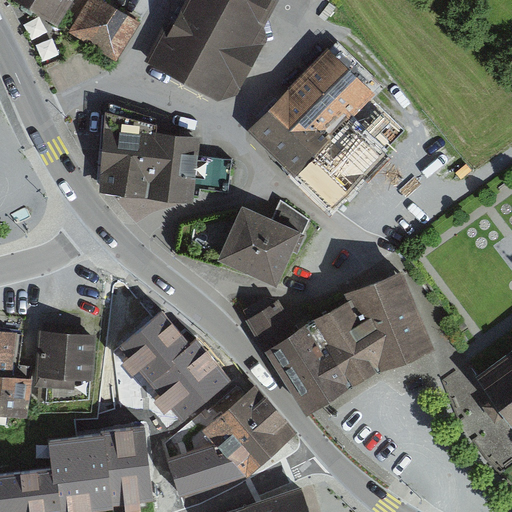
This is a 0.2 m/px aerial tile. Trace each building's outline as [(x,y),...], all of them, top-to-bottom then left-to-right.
[(74,0),(22,0),(61,23),(74,0)] [(145,23),(107,0),(91,0),(74,28),(123,58),(145,23)] [(276,0),(186,0),(180,11),(172,15),(148,56),(222,99),(228,89),(236,94),(271,33),(265,21),(276,0)] [(338,39),(254,125),(299,169),(372,94),(383,83),(338,39)] [(372,94),(299,169),(337,207),(411,131),(372,94)] [(153,122),(104,109),(99,187),(145,194),(152,128),(153,122)] [(190,192),(200,194),(201,184),(230,187),(234,158),(196,154),(198,133),(152,128),(145,194),(190,198),(190,192)] [(275,217),(237,201),(213,255),(273,281),(288,246),(296,249),(314,220),(283,197),(275,217)] [(345,295),(308,316),(353,387),(383,367),(433,345),(396,265),(340,287),(345,295)] [(249,316),(312,415),(353,387),(308,316),(295,324),(282,303),(272,301),(249,316)] [(48,333),(40,333),(37,382),(48,383),(47,404),(92,400),(96,336),(60,334),(60,327),(48,326),(48,333)] [(16,330),(0,328),(0,409),(28,413),(31,380),(11,377),(16,330)] [(511,345),(475,372),(511,424),(511,345)] [(158,375),(135,360),(122,381),(145,395),(158,375)] [(234,481),(248,471),(252,475),(297,431),(257,387),(245,397),(239,391),(225,402),(231,409),(208,429),(218,440),(212,444),(234,481)] [(181,451),(151,401),(127,415),(155,462),(157,465),(181,451)] [(234,481),(212,444),(186,459),(168,470),(180,490),(190,507),(234,481)] [(157,465),(155,462),(103,471),(109,503),(180,490),(168,470),(186,459),(181,451),(157,465)] [(103,471),(80,475),(86,507),(109,503),(103,471)] [(314,511),(306,489),(235,511),(314,511)]
